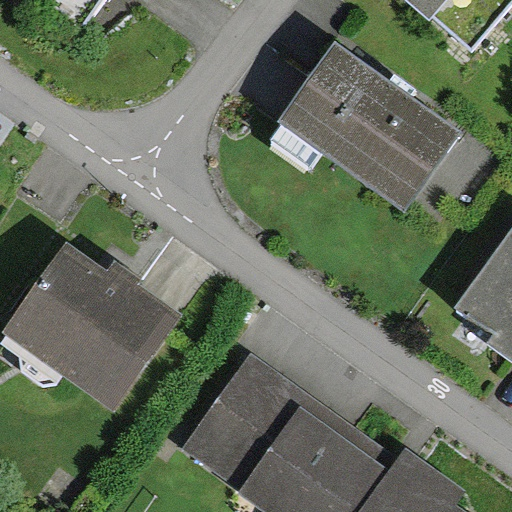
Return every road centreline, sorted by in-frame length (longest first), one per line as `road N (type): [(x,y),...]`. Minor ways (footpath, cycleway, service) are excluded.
road 1 (residential): [(511,451),(135,176)]
road 2 (residential): [(265,0),(135,176)]
road 3 (residential): [(135,176),(0,79)]
